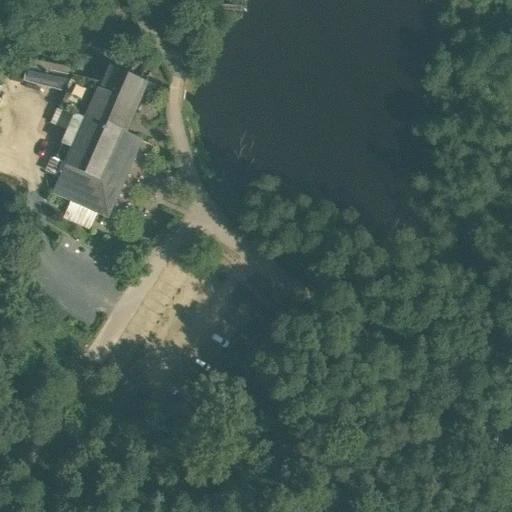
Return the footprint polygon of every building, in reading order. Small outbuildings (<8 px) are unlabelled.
[(22,82),(54,91),(61,74),(26,67),(22,82)] [(95,103),(93,102),(86,118),(79,133),(65,165),(52,193),(98,214),(107,218),(108,216),(107,215),(119,189),(118,188),(140,141),(120,132),(142,83),(109,68),(102,84),(95,103)] [(72,77),(61,74),(54,91),(65,94),(72,77)] [(95,103),(102,84),(72,77),(65,94),(58,110),(80,120),(82,117),(86,118),(93,102),(95,103)] [(55,159),(65,165),(79,133),(68,128),(55,159)]
